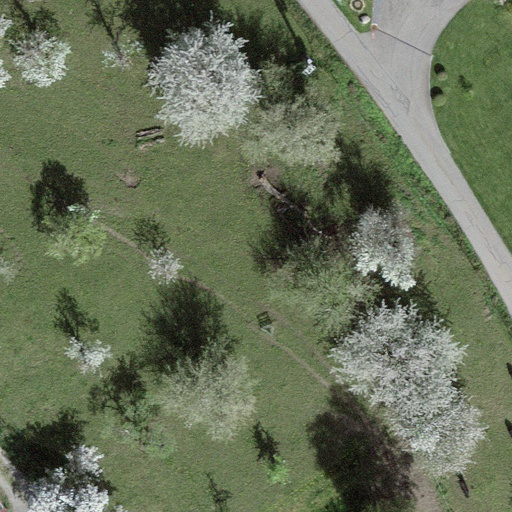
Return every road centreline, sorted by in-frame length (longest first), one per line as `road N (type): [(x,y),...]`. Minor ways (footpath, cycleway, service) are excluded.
road 1 (unclassified): [(511,277),(400,105),(312,0)]
road 2 (track): [(400,105),(421,27),(456,0)]
